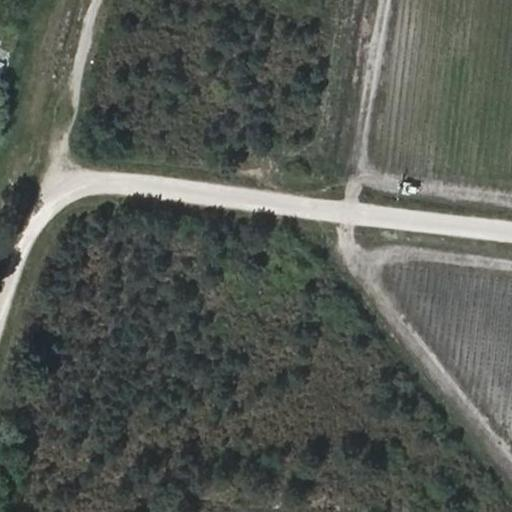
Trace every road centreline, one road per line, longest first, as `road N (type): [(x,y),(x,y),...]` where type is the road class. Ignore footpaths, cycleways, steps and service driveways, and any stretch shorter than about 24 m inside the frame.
road 1 (track): [(52,176),(511,228)]
road 2 (track): [(307,204),(344,0)]
road 3 (track): [(0,312),(52,176)]
